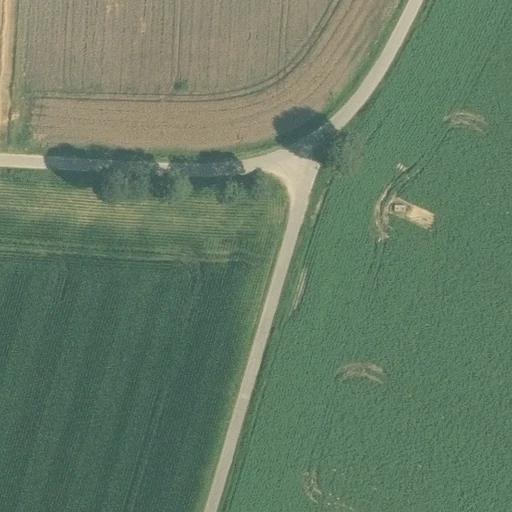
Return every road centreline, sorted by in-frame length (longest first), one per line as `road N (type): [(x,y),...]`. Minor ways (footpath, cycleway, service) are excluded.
road 1 (track): [(210,511),(290,236),(301,154)]
road 2 (track): [(301,154),(209,170),(0,160)]
road 3 (track): [(301,154),(368,83),(413,0)]
